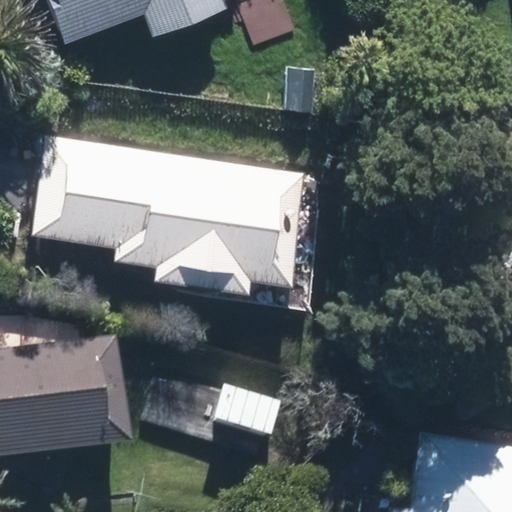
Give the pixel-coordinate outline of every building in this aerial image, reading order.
[(35,0),(52,39),(133,6),(145,35),(219,4),(217,0),(35,0)] [(285,0),(244,0),(235,5),(254,41),(295,19),(285,0)] [(294,165),(37,133),(24,230),(104,240),(103,253),(142,258),(140,273),(237,285),(238,274),(280,280),(294,165)] [(511,217),(471,284),(511,309),(511,217)] [(112,336),(0,348),(0,460),(124,446),(112,336)] [(276,391),(158,359),(140,424),(258,456),(276,391)] [(511,511),(511,446),(405,435),(395,510),(345,508),(344,511),(511,511)]
